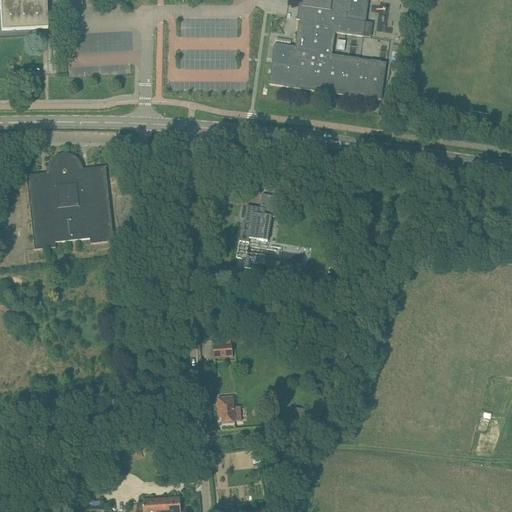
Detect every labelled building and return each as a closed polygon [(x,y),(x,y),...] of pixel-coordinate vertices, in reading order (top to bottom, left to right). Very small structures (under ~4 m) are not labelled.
[(0,0),(0,8),(1,9),(2,27),(42,25),(41,0),(0,0)] [(364,37),(368,2),(368,0),(303,0),(302,8),(308,9),(307,15),(305,15),(300,19),(296,47),(275,44),(269,85),(381,101),(387,64),(332,56),(335,33),(364,37)] [(42,177),(42,175),(27,176),(35,251),(56,249),(55,243),(90,239),(91,245),(114,242),(106,168),(88,170),(88,172),(84,172),(83,169),(82,166),(81,163),(79,160),(76,158),(73,156),(70,155),(67,154),(64,154),(61,155),(58,156),(55,158),(52,160),(50,162),(48,165),(47,168),(47,172),(47,173),(47,177),(42,177)] [(242,231),(240,242),(248,243),(249,239),(268,241),(272,216),(277,217),(280,198),(263,195),(260,209),(247,206),(245,218),(247,218),(246,223),(242,223),(241,231),(242,231)] [(325,210),(336,211),(337,203),(326,202),(325,210)] [(247,257),(245,269),(255,270),(256,259),(247,257)] [(232,345),(214,347),(215,358),(233,357),(232,345)] [(236,423),(236,421),(242,421),(241,407),(235,407),(234,397),(218,398),(219,417),(222,417),(222,424),(236,423)] [(294,421),(305,421),(305,409),(298,409),(295,409),(295,410),(294,421)] [(335,421),(318,422),(318,432),(336,431),(335,421)] [(181,511),(180,499),(143,500),(144,504),(136,504),(136,506),(136,511),(181,511)] [(69,501),(69,509),(81,509),(81,501),(69,501)]
